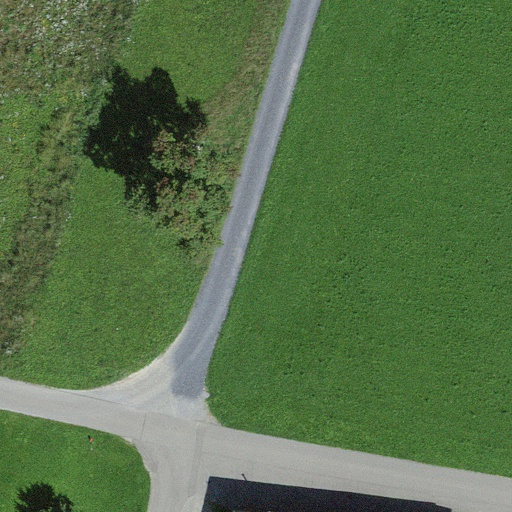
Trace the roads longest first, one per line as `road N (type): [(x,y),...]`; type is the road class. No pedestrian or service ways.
road 1 (unclassified): [(0,391),(173,431),(511,491)]
road 2 (track): [(173,431),(307,0)]
